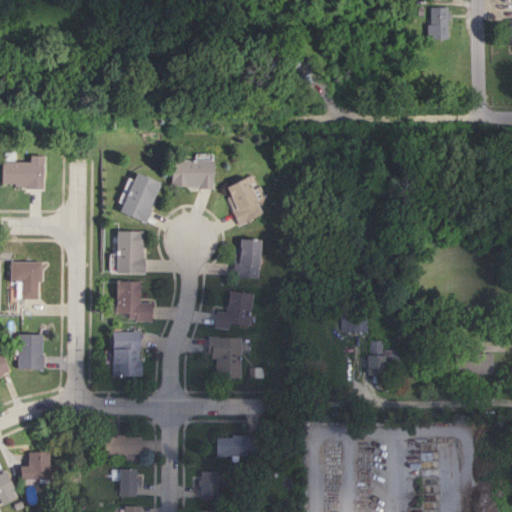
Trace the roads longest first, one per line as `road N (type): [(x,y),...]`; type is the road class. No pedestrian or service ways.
road 1 (residential): [(190,238),(184,313),(167,371),(171,511)]
road 2 (residential): [(0,419),(65,406),(264,406)]
road 3 (residential): [(78,202),(82,406)]
road 4 (residential): [(511,115),(309,121)]
road 5 (residential): [(511,410),(368,408)]
